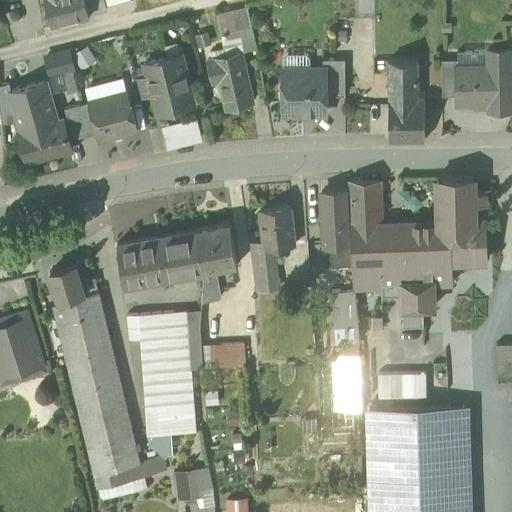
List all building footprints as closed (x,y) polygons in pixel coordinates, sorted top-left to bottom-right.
[(43,0),(50,25),(88,15),(84,0),(43,0)] [(238,34),(242,50),(256,47),(251,26),(250,26),(247,11),(247,8),(217,13),(221,37),(238,34)] [(194,34),(198,47),(211,43),(207,30),(194,34)] [(209,50),(211,60),(239,53),(242,53),(242,50),(238,34),(221,37),(223,47),(209,50)] [(166,56),(180,53),(177,41),(163,44),(166,56)] [(87,44),(72,53),(81,68),(96,59),(87,44)] [(49,78),(63,74),(73,72),(67,46),(42,52),(49,78)] [(489,105),(489,109),(510,109),(509,49),(487,49),(488,66),(457,66),(456,66),(456,95),(456,102),(475,102),(475,106),(489,105)] [(457,50),(457,59),(457,66),(488,66),(487,49),(457,50)] [(145,62),(148,75),(151,88),(158,112),(193,103),(180,53),(166,56),(145,62)] [(220,80),(227,108),(251,102),(248,89),(253,87),(250,74),(245,76),(239,53),(211,60),(207,61),(212,82),(220,80)] [(283,57),(283,67),(309,67),(310,58),(305,53),(287,53),(283,57)] [(324,95),(345,95),(345,59),(323,59),(323,67),(324,67),(324,95)] [(389,59),(389,98),(417,97),(417,59),(389,59)] [(441,59),(442,95),(456,95),(456,66),(457,66),(457,59),(441,59)] [(283,113),(324,113),(324,95),(324,67),(323,67),(323,72),(309,72),(309,67),(283,67),(283,82),(279,87),(279,94),(283,98),(283,113)] [(77,89),(73,72),(63,74),(66,87),(67,92),(77,89)] [(49,78),(45,79),(48,92),(66,87),(63,74),(49,78)] [(140,91),(151,88),(148,75),(137,78),(140,91)] [(85,86),(88,100),(127,90),(123,76),(85,86)] [(11,87),(16,105),(39,99),(49,97),(48,92),(45,79),(11,87)] [(0,107),(0,112),(14,109),(13,106),(16,105),(11,87),(9,80),(0,81),(0,107)] [(95,126),(98,139),(137,129),(127,90),(88,100),(95,126)] [(56,120),(49,97),(39,99),(45,123),(56,120)] [(424,97),(417,97),(389,98),(390,138),(424,138),(424,97)] [(45,123),(39,99),(16,105),(13,106),(14,109),(20,130),(18,130),(26,161),(70,149),(61,118),(56,120),(45,123)] [(88,100),(78,103),(84,129),(95,126),(88,100)] [(71,133),(84,129),(78,103),(64,107),(71,133)] [(161,125),(167,149),(202,140),(196,116),(161,125)] [(444,220),(474,219),(474,204),(484,204),(486,201),(486,195),(484,192),(474,192),(474,176),(442,177),(443,206),(449,205),(448,220),(444,220)] [(402,296),(403,327),(424,326),(423,307),(434,307),(433,282),(453,282),(452,268),(459,268),(458,260),(430,260),(429,221),(382,222),(382,215),(385,212),(384,200),(381,197),(381,194),(384,190),(384,184),(380,181),(380,179),(350,179),(352,246),(354,285),(381,283),(382,296),(402,296)] [(321,192),(324,241),(349,239),(347,190),(321,192)] [(253,241),(256,264),(268,262),(266,246),(275,245),(294,243),(290,205),(262,208),(260,208),(263,240),(253,241)] [(429,221),(430,260),(458,260),(487,259),(486,218),(474,219),(444,220),(429,221)] [(195,228),(195,229),(202,270),(203,276),(202,276),(201,300),(218,297),(214,268),(237,264),(230,222),(195,228)] [(195,229),(159,235),(166,277),(172,276),(202,270),(195,229)] [(162,277),(166,277),(159,235),(118,242),(126,284),(162,277)] [(349,244),(349,239),(324,241),(326,266),(351,264),(350,244),(349,244)] [(256,264),(256,279),(278,276),(275,245),(266,246),(268,262),(256,264)] [(50,270),(59,301),(83,294),(83,293),(79,281),(74,263),(50,270)] [(279,285),(278,276),(256,279),(257,288),(279,285)] [(93,277),(79,281),(83,293),(96,289),(93,277)] [(96,289),(83,293),(83,294),(59,301),(64,316),(58,317),(67,352),(109,342),(96,289)] [(329,292),(331,328),(354,326),(357,326),(355,289),(329,292)] [(200,308),(187,309),(189,334),(191,368),(203,367),(202,359),(201,343),(199,327),(200,308)] [(127,314),(129,338),(140,337),(189,334),(187,309),(127,314)] [(0,324),(0,363),(3,374),(40,362),(25,316),(0,324)] [(354,326),(331,328),(332,344),(346,343),(355,342),(354,326)] [(144,385),(146,409),(194,405),(191,368),(189,334),(140,337),(142,361),(166,360),(168,383),(144,385)] [(109,342),(67,352),(82,415),(124,406),(109,342)] [(233,342),(221,343),(222,366),(234,366),(233,342)] [(245,342),(233,342),(234,366),(246,365),(245,342)] [(355,354),(355,342),(346,343),(346,355),(355,354)] [(511,342),(497,343),(497,378),(511,377),(511,342)] [(203,367),(211,367),(209,343),(201,343),(202,359),(203,367)] [(221,343),(209,343),(211,367),(222,366),(221,343)] [(355,354),(346,355),(330,356),(332,410),(358,409),(355,354)] [(166,360),(142,361),(144,385),(168,383),(166,360)] [(377,398),(426,397),(425,371),(376,372),(377,398)] [(219,389),(205,389),(205,404),(219,404),(219,389)] [(369,406),(372,511),(467,511),(465,404),(369,406)] [(194,405),(146,409),(147,433),(151,433),(170,432),(195,430),(194,405)] [(124,406),(82,415),(97,481),(101,495),(142,485),(139,471),(163,465),(160,455),(137,461),(131,434),(124,406)] [(242,409),(227,410),(228,425),(242,424),(242,409)] [(299,417),(300,431),(317,430),(316,416),(299,417)] [(170,432),(151,433),(150,438),(170,452),(171,450),(170,432)] [(208,467),(174,472),(177,490),(182,489),(186,497),(196,495),(200,503),(205,503),(214,502),(212,489),(213,489),(208,467)] [(246,511),(246,497),(227,498),(228,511),(233,511),(232,511),(246,511)]
